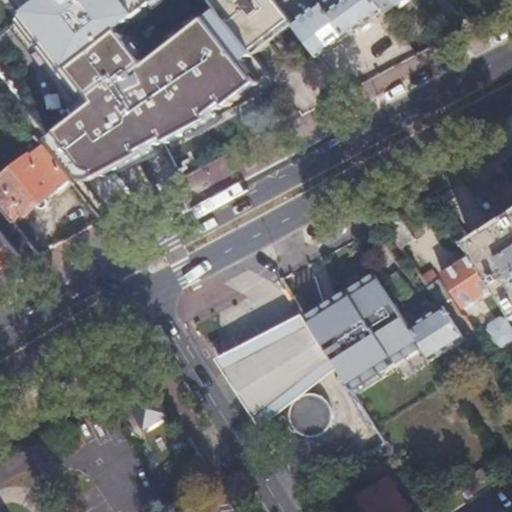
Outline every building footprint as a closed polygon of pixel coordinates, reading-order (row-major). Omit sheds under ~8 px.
[(204,93),(165,42),(130,70),(71,0),(0,0),(0,20),(75,110),(81,105),(123,156),(134,146),(136,149),(204,93)] [(211,0),(214,3),(251,48),(287,18),(272,0),(211,0)] [(292,25),(319,58),(386,15),(374,0),(354,0),(355,0),(331,16),(318,0),(314,0),(303,6),(309,14),(292,25)] [(374,0),(386,15),(387,16),(409,0),(374,0)] [(511,0),(493,0),(502,10),(511,4),(511,0)] [(214,3),(165,42),(204,93),(254,52),(251,48),(214,3)] [(6,88),(31,119),(45,108),(20,76),(6,88)] [(72,183),(47,150),(0,185),(0,207),(14,224),(57,190),(59,193),(72,183)] [(140,202),(153,194),(138,174),(126,183),(140,202)] [(402,214),(389,221),(405,247),(418,239),(402,214)] [(511,215),(473,241),(480,252),(503,288),(511,301),(511,215)] [(0,276),(26,264),(0,232),(0,276)] [(465,312),(503,288),(480,252),(442,275),(465,312)] [(309,317),(341,367),(355,390),(426,345),(415,327),(379,272),(309,317)] [(452,305),(454,303),(440,281),(430,287),(440,303),(445,299),(450,306),(452,305)] [(426,345),(436,360),(467,340),(446,308),(415,327),(426,345)] [(218,360),(261,428),(294,403),(294,402),(296,400),(298,398),(301,396),(304,394),(306,394),(307,393),(341,367),(309,317),(306,313),(218,360)] [(500,345),(509,349),(511,346),(511,324),(501,322),(495,326),(494,336),(500,345)] [(168,414),(144,376),(120,389),(144,429),(168,414)] [(294,402),(294,403),(292,405),(291,408),(290,411),(290,414),(290,417),(291,421),(292,424),(293,426),(295,429),(297,431),(299,434),(302,435),(305,436),(308,438),(311,438),(314,438),(317,437),(320,437),(323,435),(326,434),(328,432),(331,430),(332,427),(334,424),(335,421),(335,418),(336,415),(335,411),(334,408),(333,405),(332,403),(330,400),(328,398),(325,396),(322,395),(319,393),(316,393),(313,392),(310,393),(307,393),(306,394),(304,394),(301,396),(298,398),(296,400),(294,402)] [(388,441),(368,453),(376,465),(395,453),(388,441)] [(360,493),(370,511),(401,511),(411,506),(390,474),(360,493)]
